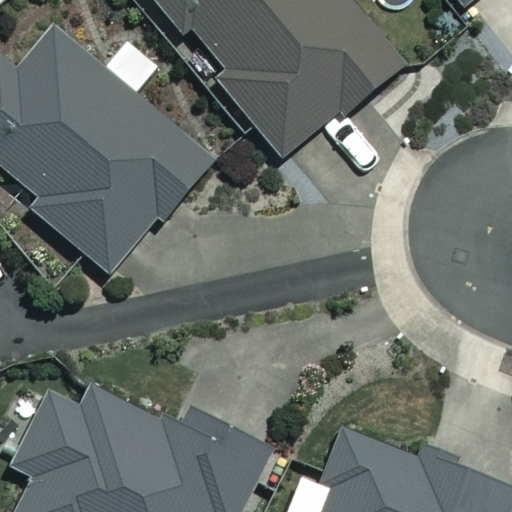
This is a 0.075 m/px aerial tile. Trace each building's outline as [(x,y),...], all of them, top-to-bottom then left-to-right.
[(148,0),(178,36),(187,28),(217,65),(208,73),(277,158),(397,60),(347,0),(148,0)] [(470,0),(453,0),(460,8),(470,0)] [(138,96),(40,8),(0,52),(0,163),(35,196),(28,204),(105,274),(216,151),(146,88),(138,96)] [(233,511),(267,449),(177,402),(166,423),(85,380),(74,401),(51,389),(8,472),(31,484),(15,511),(233,511)] [(278,511),(508,511),(511,504),(511,488),(410,440),(403,456),(356,433),(332,485),(299,469),(278,511)]
